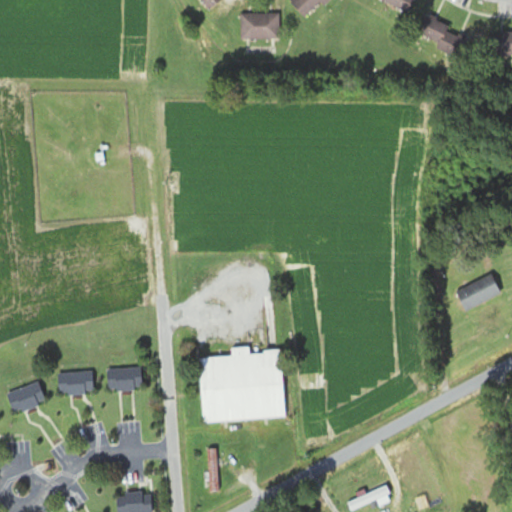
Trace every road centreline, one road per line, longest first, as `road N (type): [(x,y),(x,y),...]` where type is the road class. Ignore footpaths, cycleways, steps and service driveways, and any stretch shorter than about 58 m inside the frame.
road 1 (residential): [(240,511),(511,362)]
road 2 (residential): [(179,511),(161,294)]
road 3 (track): [(144,88),(161,294)]
road 4 (residential): [(174,446),(103,455),(35,490),(0,496)]
